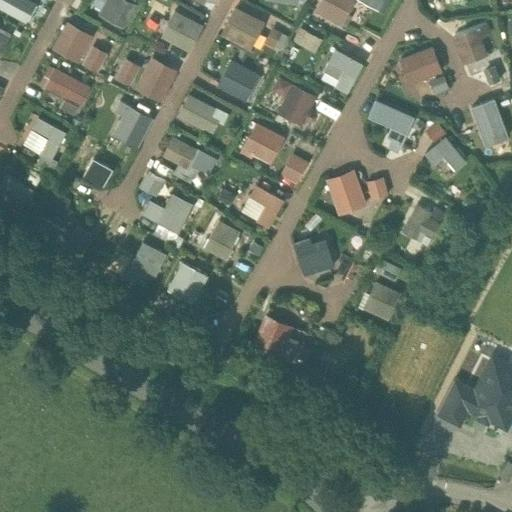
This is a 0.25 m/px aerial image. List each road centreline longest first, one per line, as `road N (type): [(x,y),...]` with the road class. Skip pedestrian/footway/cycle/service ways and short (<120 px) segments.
road 1 (residential): [(341,511),(0,299)]
road 2 (residential): [(369,511),(425,491),(504,511)]
